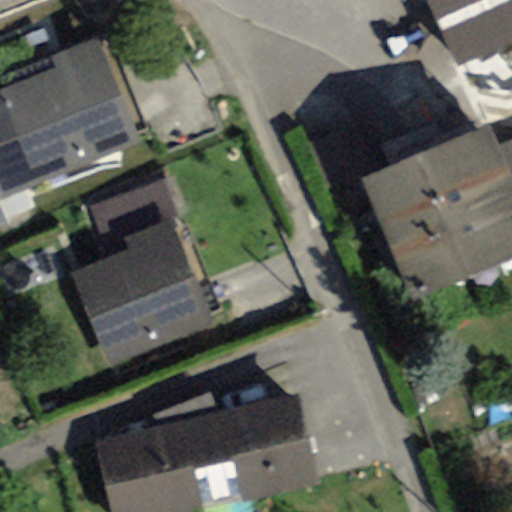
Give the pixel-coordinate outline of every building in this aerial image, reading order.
[(511,0),(426,0),(458,68),(511,42),(511,0)] [(0,91),(0,197),(1,201),(96,164),(143,145),(98,38),(52,56),(57,68),(0,91)] [(363,117),(318,135),(337,181),(381,164),(363,117)] [(360,181),(412,302),(511,259),(511,138),(497,145),(489,126),(360,181)] [(124,239),(171,220),(178,218),(161,181),(87,211),(109,259),(129,250),(124,239)] [(0,205),(0,229),(8,226),(0,205)] [(71,275),(110,366),(215,324),(171,220),(124,239),(129,250),(109,259),(71,275)] [(158,431),(219,417),(209,394),(153,417),(158,431)] [(96,444),(111,511),(193,511),(313,486),(294,401),(219,417),(158,431),(96,444)]
